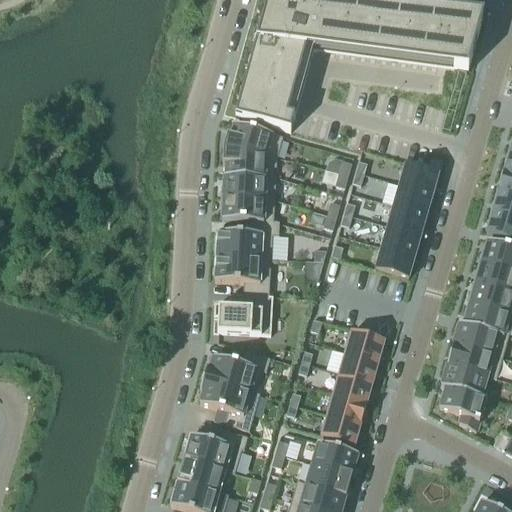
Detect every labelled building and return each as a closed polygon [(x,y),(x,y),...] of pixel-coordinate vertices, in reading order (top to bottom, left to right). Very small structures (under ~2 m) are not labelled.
[(237,112),(234,122),(235,122),(241,123),(272,132),(290,137),(290,135),(312,55),(317,55),(317,48),(453,66),(452,73),(452,74),(467,76),(467,75),(472,57),(480,30),(481,24),(478,24),(461,22),(461,17),(452,16),(442,14),(432,13),(431,18),(417,16),(417,11),(411,10),(401,9),(400,14),(386,12),(386,7),(380,6),(370,5),(370,10),(355,8),(355,3),(349,2),(339,1),(339,5),(324,3),(324,0),(268,0),(266,9),(264,14),(260,28),(259,32),(255,46),(254,52),(251,62),(256,63),(252,77),(247,76),(245,82),(243,92),(247,93),(246,97),(243,107),(239,106),(237,112)] [(226,140),(222,154),(276,163),(282,142),(273,140),(232,128),(229,141),(226,140)] [(222,154),(222,169),(224,169),(223,180),(275,184),(276,163),(222,154)] [(511,154),(509,154),(503,175),(511,177),(511,154)] [(430,162),(427,175),(438,178),(442,166),(430,162)] [(341,166),(338,178),(348,181),(351,168),(341,166)] [(358,166),(355,178),(363,180),(366,169),(358,166)] [(404,168),(398,190),(432,199),(438,178),(427,175),(404,168)] [(511,177),(503,175),(497,196),(511,200),(511,177)] [(338,178),(334,191),(344,193),(348,181),(338,178)] [(355,178),(351,188),(360,191),(363,180),(355,178)] [(220,191),(220,202),(274,205),(275,184),(223,180),(223,191),(220,191)] [(387,187),(381,206),(393,210),(392,211),(426,220),(432,199),(398,190),(398,191),(387,187)] [(511,200),(497,196),(491,217),(511,222),(511,200)] [(220,202),(219,213),(222,213),(221,225),(246,226),(246,225),(272,226),(274,205),(220,202)] [(329,207),(326,220),(336,223),(339,210),(329,207)] [(346,208),(343,219),(351,222),(354,210),(346,208)] [(392,211),(386,231),(420,241),(426,220),(392,211)] [(511,222),(491,217),(485,238),(511,246),(511,222)] [(343,219),(340,230),(348,232),(351,222),(343,219)] [(326,220),(322,232),(332,235),(336,223),(326,220)] [(214,240),(213,255),(215,256),(215,261),(270,264),(286,265),(287,242),(278,241),(278,234),(278,227),(272,226),(246,225),(246,226),(246,232),(245,238),(216,237),(216,240),(214,240)] [(386,231),(380,253),(414,262),(420,241),(386,231)] [(481,255),(478,266),(511,275),(511,252),(486,245),(484,256),(481,255)] [(334,250),(331,262),(339,264),(342,253),(334,250)] [(380,253),(374,274),(407,284),(414,262),(380,253)] [(313,255),(313,266),(322,267),(325,256),(313,255)] [(215,261),(214,286),(243,288),(242,300),(268,302),(268,301),(269,289),(270,264),(215,261)] [(477,277),(475,287),(511,298),(511,275),(478,266),(475,277),(477,277)] [(469,297),(466,308),(511,320),(511,298),(475,287),(472,298),(469,297)] [(213,316),(213,325),(217,325),(216,337),(260,340),(270,340),(272,301),(268,301),(268,302),(242,300),(241,313),(228,312),(214,311),(213,316)] [(463,328),(462,329),(507,342),(511,326),(511,320),(466,308),(463,319),(465,319),(463,328)] [(312,325),(309,336),(317,338),(321,327),(312,325)] [(458,327),(452,349),(501,363),(507,342),(462,329),(463,328),(461,328),(458,327)] [(350,336),(344,358),(377,367),(384,345),(350,336)] [(452,349),(446,370),(486,381),(486,382),(495,385),(501,363),(452,349)] [(331,355),(325,374),(338,377),(338,378),(371,388),(377,367),(344,358),(331,355)] [(205,372),(202,384),(254,399),(254,398),(261,376),(265,377),(269,363),(244,356),(241,369),(213,361),(209,373),(205,372)] [(303,357),(300,367),(309,370),(312,359),(303,357)] [(300,367),(297,378),(305,381),(309,370),(300,367)] [(446,370),(440,391),(444,393),(445,392),(480,402),(480,401),(486,382),(486,381),(446,370)] [(338,378),(332,399),(365,409),(371,388),(338,378)] [(202,396),(199,409),(227,417),(223,429),(248,436),(259,399),(254,398),(254,399),(202,384),(199,395),(202,396)] [(441,404),(438,414),(460,420),(458,428),(474,437),(475,438),(478,427),(485,403),(480,401),(480,402),(445,392),(444,393),(441,404)] [(291,398),(288,409),(297,411),(300,401),(291,398)] [(332,399),(326,420),(359,430),(365,409),(332,399)] [(288,409),(285,420),(293,422),(297,411),(288,409)] [(326,420),(320,441),(353,451),(359,430),(326,420)] [(190,439),(183,463),(225,475),(224,476),(234,479),(240,455),(243,456),(247,442),(222,435),(218,447),(190,439)] [(499,437),(492,451),(502,456),(510,442),(499,437)] [(502,456),(504,457),(505,457),(511,460),(511,437),(510,442),(502,456)] [(278,446),(274,458),(284,461),(288,448),(278,446)] [(316,450),(311,468),(351,480),(357,458),(346,455),(317,447),(316,450)] [(274,458),(271,471),(280,473),(284,461),(274,458)] [(183,463),(176,488),(218,499),(218,497),(224,476),(225,475),(183,463)] [(305,488),(305,489),(345,501),(351,480),(311,468),(305,488)] [(250,483),(247,495),(256,498),(260,485),(250,483)] [(296,486),(290,507),(306,511),(341,511),(345,501),(305,489),(305,488),(296,486)] [(266,487),(262,500),(272,502),(276,490),(266,487)] [(176,488),(170,511),(174,511),(224,511),(228,500),(218,497),(218,499),(176,488)] [(262,500),(258,511),(269,511),(272,502),(262,500)]
